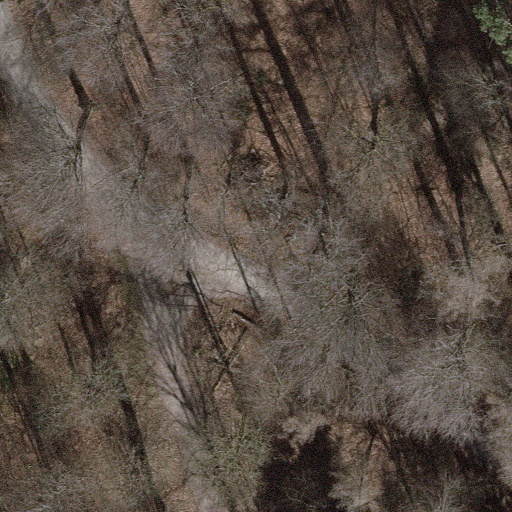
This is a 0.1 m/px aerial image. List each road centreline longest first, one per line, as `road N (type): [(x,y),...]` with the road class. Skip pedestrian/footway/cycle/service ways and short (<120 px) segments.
road 1 (track): [(0,18),(38,102),(118,196),(259,271),(389,356),(511,455)]
road 2 (track): [(118,196),(212,511)]
